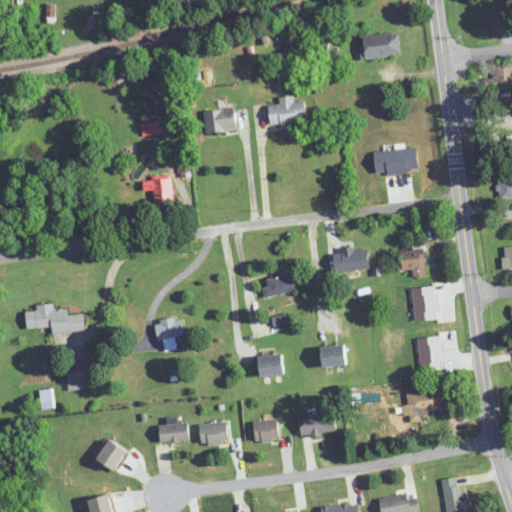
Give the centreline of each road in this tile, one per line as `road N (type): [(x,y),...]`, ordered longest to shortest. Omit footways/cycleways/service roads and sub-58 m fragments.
road 1 (tertiary): [(511,501),(486,394),(436,0)]
road 2 (residential): [(0,256),(322,216),(460,189)]
road 3 (residential): [(163,496),(494,439)]
